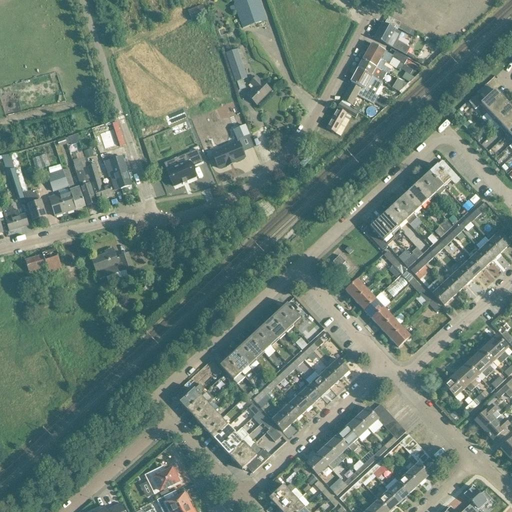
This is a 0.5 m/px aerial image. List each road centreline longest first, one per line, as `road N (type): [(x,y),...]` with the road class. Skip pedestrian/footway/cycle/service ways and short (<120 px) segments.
road 1 (unclassified): [(151,222),(224,206),(274,171),(309,127),(377,0)]
road 2 (residential): [(297,272),(445,132),(511,200)]
road 3 (unclassified): [(151,222),(82,0)]
road 4 (residential): [(161,411),(164,391),(297,272)]
road 5 (residential): [(243,497),(389,365)]
road 6 (unclassified): [(0,250),(113,220),(151,222)]
road 7 (residential): [(401,377),(511,281)]
road 8 (residential): [(70,511),(158,428),(161,411)]
road 9 (residential): [(389,365),(297,272)]
